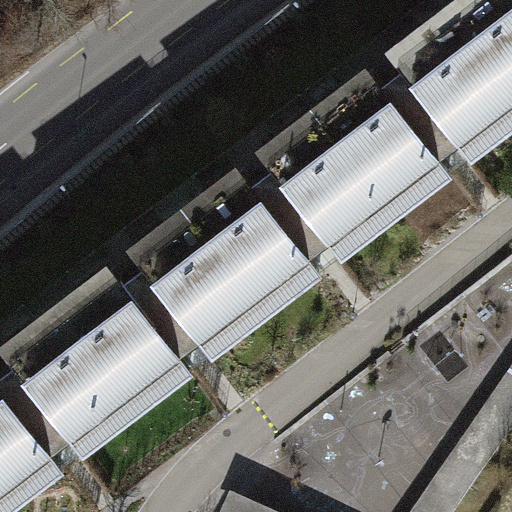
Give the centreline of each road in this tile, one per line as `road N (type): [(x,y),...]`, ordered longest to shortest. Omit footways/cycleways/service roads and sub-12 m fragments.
road 1 (residential): [(511,227),(194,482),(176,511)]
road 2 (secondary): [(0,151),(191,0)]
